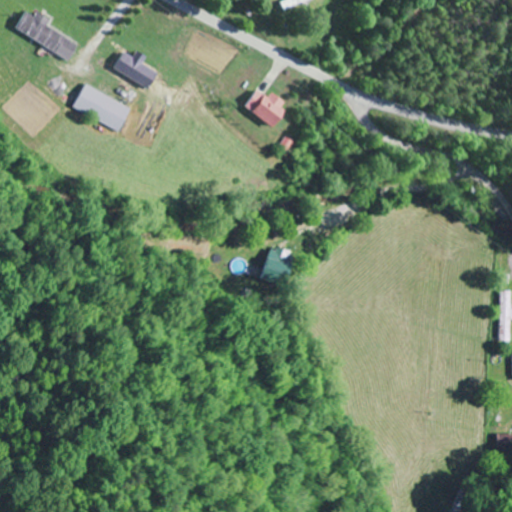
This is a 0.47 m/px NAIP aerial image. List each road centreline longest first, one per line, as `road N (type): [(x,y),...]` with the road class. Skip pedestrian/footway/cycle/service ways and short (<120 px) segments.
road 1 (secondary): [(511,135),(372,100),(175,0)]
road 2 (residential): [(511,214),(460,160),(373,133),(334,82)]
